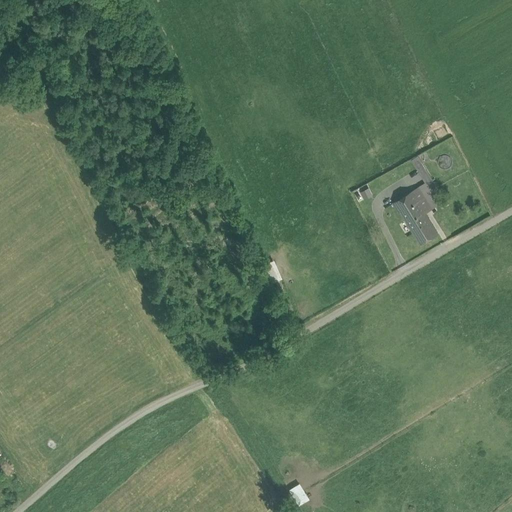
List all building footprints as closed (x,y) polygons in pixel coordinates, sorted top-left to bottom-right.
[(438,188),(419,158),(413,162),(432,192),(438,188)] [(369,187),(360,190),(363,199),(372,196),(369,187)] [(401,211),(402,213),(419,203),(425,213),(431,209),(418,188),(393,203),(399,212),(401,211)] [(425,213),(419,203),(402,213),(421,244),(438,233),(425,213)] [(260,264),(268,282),(280,277),(272,258),(260,264)] [(296,504),(307,499),(299,482),(288,488),(296,504)]
